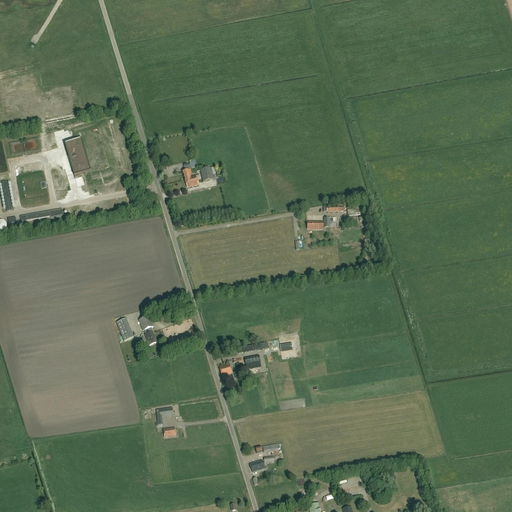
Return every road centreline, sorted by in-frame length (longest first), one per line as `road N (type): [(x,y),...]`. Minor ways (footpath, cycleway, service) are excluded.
road 1 (unclassified): [(257,511),(159,187)]
road 2 (unclassified): [(159,187),(101,0)]
road 3 (unclassified): [(24,211),(159,187)]
road 4 (unknown): [(24,211),(11,171),(18,159),(44,157),(55,205)]
